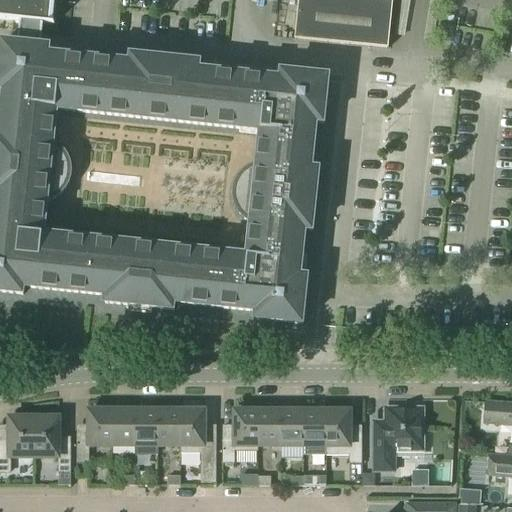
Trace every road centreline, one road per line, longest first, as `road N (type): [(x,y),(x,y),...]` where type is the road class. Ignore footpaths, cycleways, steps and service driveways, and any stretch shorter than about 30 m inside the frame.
road 1 (unclassified): [(0,396),(75,378),(511,377)]
road 2 (residential): [(351,511),(124,511)]
